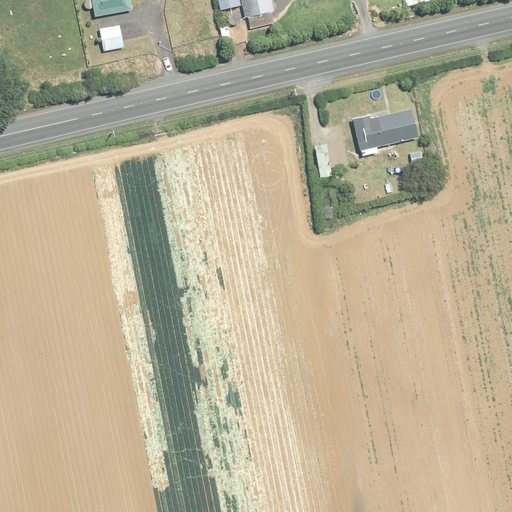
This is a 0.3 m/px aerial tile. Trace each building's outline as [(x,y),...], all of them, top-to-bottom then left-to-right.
[(129,0),(84,0),(84,1),(83,1),(83,2),(83,3),(82,4),(82,5),(83,6),(83,7),(83,8),(84,8),(84,9),(85,9),(85,10),(86,10),(87,10),(88,10),(89,10),(90,10),(91,10),(93,18),(131,11),(129,0)] [(271,0),(216,0),(219,11),(242,6),(245,19),(247,19),(249,29),(273,24),(270,13),(274,12),(271,0)] [(226,18),(226,19),(226,21),(226,22),(227,23),(227,24),(228,25),(229,26),(230,27),(232,27),(233,27),(234,28),(236,27),(237,27),(238,26),(239,25),(240,24),(240,23),(241,22),(241,21),(241,19),(241,18),(241,17),(240,16),(239,15),(238,14),(237,13),(236,13),(234,12),(233,12),(232,13),(230,13),(229,14),(228,15),(227,16),(227,17),(226,18)] [(120,27),(99,31),(100,40),(95,41),(96,44),(101,43),(103,53),(110,52),(108,40),(122,37),(120,27)] [(370,114),(351,119),(360,157),(376,153),(375,148),(417,138),(410,109),(371,119),(370,114)] [(326,144),(314,146),(319,180),(331,178),(326,144)] [(320,207),(319,209),(319,210),(318,212),(318,213),(319,215),(319,216),(320,217),(321,218),(322,219),(323,220),(325,221),(326,221),(328,221),(329,221),(331,220),(332,219),(333,219),(334,217),(335,216),(335,215),(336,213),(336,212),(335,210),(335,209),(334,208),(333,206),(332,205),(331,205),(329,204),(328,204),(326,204),(325,204),(323,205),(322,205),(321,206),(320,207)]
